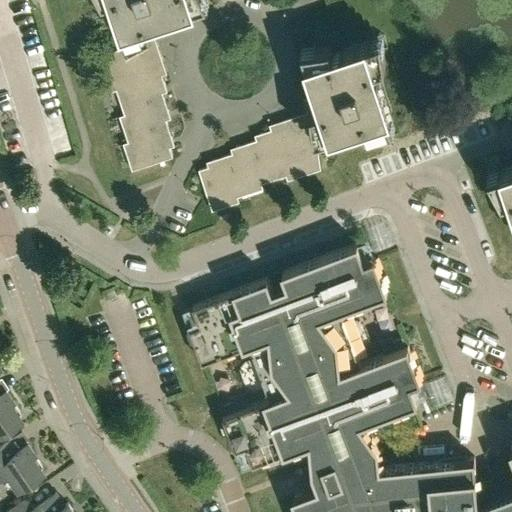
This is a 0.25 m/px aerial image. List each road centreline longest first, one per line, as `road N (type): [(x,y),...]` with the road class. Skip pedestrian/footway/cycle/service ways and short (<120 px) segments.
road 1 (tertiary): [(134,511),(65,396),(4,214)]
road 2 (residential): [(136,266),(170,274),(391,190)]
road 3 (residential): [(285,72),(280,41),(256,18),(207,22),(184,65),(208,107)]
road 4 (residential): [(136,266),(208,107)]
road 5 (residential): [(4,214),(44,216),(136,266)]
road 6 (residential): [(443,170),(493,302)]
road 7 (residential): [(511,430),(478,420),(441,320)]
road 8 (residential): [(441,320),(391,190)]
